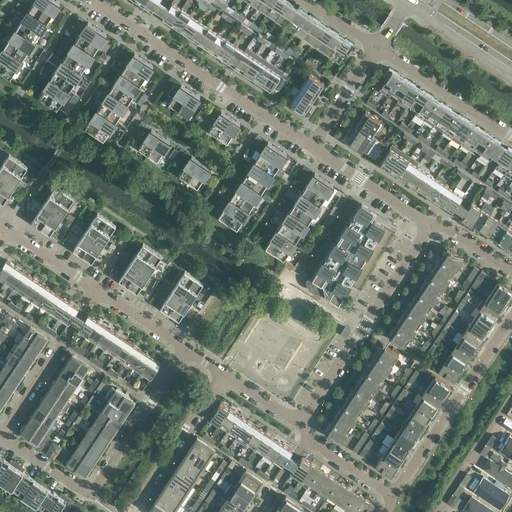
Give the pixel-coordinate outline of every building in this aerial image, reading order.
[(19,21),(34,1),(33,0),(29,0),(15,18),(19,21)] [(33,0),(35,1),(29,9),(38,15),(48,0),(33,0)] [(48,21),(60,3),(55,0),(48,0),(38,15),(48,21)] [(153,11),(160,0),(146,0),(143,5),(153,11)] [(267,12),(275,0),(262,0),(258,6),(267,12)] [(275,0),(267,12),(276,18),(288,0),(287,0),(275,0)] [(285,24),(297,6),(288,0),(276,18),(285,24)] [(172,23),(181,8),(172,2),(162,17),(172,23)] [(285,24),(294,30),(306,12),(297,6),(285,24)] [(181,29),(190,14),(181,8),(172,23),(181,29)] [(26,34),(38,15),(29,9),(17,28),(26,34)] [(303,36),(315,18),(306,12),(294,30),(303,36)] [(189,35),(199,20),(190,14),(181,29),(189,35)] [(35,40),(48,21),(38,15),(26,34),(35,40)] [(303,36),(312,42),(324,24),(315,18),(303,36)] [(199,41),(209,26),(199,20),(189,35),(199,41)] [(85,46),(97,27),(88,21),(76,40),(85,46)] [(321,48),(333,30),(324,24),(312,42),(321,48)] [(208,47),(218,33),(209,26),(199,41),(208,47)] [(94,53),(107,34),(97,27),(85,46),(94,53)] [(14,52),(26,34),(17,28),(4,46),(14,52)] [(321,48),(330,54),(342,36),(333,30),(321,48)] [(217,53),(227,39),(218,33),(208,47),(217,53)] [(23,58),(35,40),(26,34),(14,52),(23,58)] [(348,54),(355,45),(342,36),(330,54),(340,61),(345,52),(348,54)] [(226,59),(236,44),(227,39),(217,53),(226,59)] [(73,65),(85,46),(76,40),(63,58),(73,65)] [(235,65),(245,50),(236,44),(226,59),(235,65)] [(0,70),(1,71),(14,52),(4,46),(0,52),(0,70)] [(82,71),(94,53),(85,46),(73,65),(82,71)] [(244,71),(254,56),(245,50),(235,65),(244,71)] [(11,77),(23,58),(14,52),(1,71),(11,77)] [(132,77),(144,59),(135,52),(122,71),(132,77)] [(253,77),(263,62),(254,56),(244,71),(253,77)] [(60,83),(73,65),(63,58),(51,77),(60,83)] [(141,84),(154,65),(144,59),(132,77),(141,84)] [(262,83),(272,68),(263,62),(253,77),(262,83)] [(70,89),(82,71),(73,65),(60,83),(70,89)] [(271,90),(281,75),(272,68),(262,83),(271,90)] [(391,91),(402,76),(389,68),(383,77),(386,79),(379,89),(389,96),(391,92),(391,91)] [(119,96),(132,77),(122,71),(110,90),(119,96)] [(315,98),(324,84),(309,74),(300,88),(315,98)] [(400,97),(411,82),(402,76),(391,91),(391,92),(400,97)] [(48,102),(60,83),(51,77),(39,96),(48,102)] [(129,102),(141,84),(132,77),(119,96),(129,102)] [(409,103),(420,88),(411,82),(400,97),(409,103)] [(57,108),(70,89),(60,83),(48,102),(57,108)] [(178,109),(191,90),(181,83),(180,85),(177,83),(174,86),(178,89),(169,103),(178,109)] [(305,112),(315,98),(300,88),(290,102),(305,112)] [(418,109),(429,94),(420,88),(409,103),(418,109)] [(107,114),(119,96),(110,90),(98,108),(107,114)] [(188,115),(200,96),(191,90),(178,109),(188,115)] [(427,115),(438,100),(429,94),(418,109),(427,115)] [(116,121),(129,102),(119,96),(107,114),(116,121)] [(377,105),(368,99),(366,103),(375,109),(377,105)] [(436,121),(447,106),(438,100),(427,115),(436,121)] [(445,127),(456,112),(447,106),(436,121),(445,127)] [(199,120),(203,115),(206,110),(202,107),(195,117),(199,120)] [(95,133),(107,114),(98,108),(85,127),(95,133)] [(207,118),(211,113),(206,110),(203,115),(207,118)] [(218,136),(231,116),(222,110),(209,129),(218,136)] [(374,130),(381,120),(366,110),(356,125),(373,136),(377,131),(374,130)] [(454,133),(465,118),(456,112),(445,127),(454,133)] [(104,139),(116,121),(107,114),(95,133),(104,139)] [(228,142),(240,123),(231,116),(218,136),(228,142)] [(463,139),(474,124),(465,118),(454,133),(463,139)] [(472,145),(483,130),(474,124),(463,139),(472,145)] [(370,142),(373,136),(356,125),(346,140),(361,150),(367,140),(370,142)] [(148,154),(161,134),(152,128),(150,130),(147,128),(144,131),(148,134),(139,147),(148,154)] [(481,151),(492,136),(483,130),(472,145),(481,151)] [(158,160),(170,141),(161,134),(148,154),(158,160)] [(507,169),(511,161),(511,149),(503,144),(492,136),(481,151),(478,155),(488,162),(493,154),(496,156),(500,159),(495,167),(504,173),(507,169)] [(265,166),(278,148),(268,141),(256,160),(265,166)] [(390,169),(400,154),(390,147),(381,161),(385,164),(385,165),(390,169)] [(278,148),(265,166),(274,173),(281,177),(284,171),(278,167),(287,154),(278,148)] [(0,173),(6,178),(19,160),(9,153),(0,167),(0,173)] [(399,175),(409,160),(400,154),(390,169),(399,175)] [(188,180),(201,161),(192,155),(179,174),(188,180)] [(16,184),(28,166),(19,160),(6,178),(16,184)] [(253,185),(265,166),(256,160),(243,178),(253,185)] [(408,180),(418,166),(409,160),(399,175),(408,180)] [(198,187),(211,167),(201,161),(188,180),(198,187)] [(262,191),(274,173),(265,166),(253,185),(262,191)] [(301,179),(308,181),(313,169),(306,166),(301,179)] [(417,186),(427,172),(418,166),(408,180),(417,186)] [(312,197),(324,179),(315,172),(302,191),(312,197)] [(426,192),(436,178),(427,172),(417,186),(426,192)] [(0,200),(4,203),(16,184),(6,178),(0,187),(0,200)] [(240,203),(253,185),(243,178),(231,197),(240,203)] [(435,198),(445,183),(436,178),(426,192),(435,198)] [(321,204),(334,185),(324,179),(312,197),(321,204)] [(444,204),(454,189),(445,183),(435,198),(444,204)] [(53,209),(65,191),(56,184),(44,203),(53,209)] [(250,209),(262,191),(253,185),(240,203),(250,209)] [(481,208),(472,201),(469,206),(465,203),(460,200),(463,196),(454,189),(444,204),(453,211),(455,207),(460,210),(464,213),(462,216),(471,223),(481,208)] [(63,215),(75,197),(65,191),(53,209),(63,215)] [(300,216),(312,197),(302,191),(290,210),(300,216)] [(228,222),(240,203),(231,197),(219,216),(228,222)] [(309,222),(321,204),(312,197),(300,216),(309,222)] [(41,227),(53,209),(44,203),(32,221),(41,227)] [(237,228),(250,209),(240,203),(228,222),(237,228)] [(339,304),(383,229),(384,227),(375,221),(374,221),(372,220),(376,212),(374,210),(373,212),(371,210),(362,204),(312,278),(313,279),(312,280),(307,278),(307,279),(306,281),(307,282),(307,284),(307,285),(308,286),(308,287),(310,289),(311,290),(312,291),(314,291),(315,292),(317,292),(318,292),(319,292),(320,292),(322,292),(323,291),(325,290),(326,289),(330,296),(329,298),(339,304)] [(480,229),(490,214),(481,208),(471,223),(480,229)] [(50,234),(63,215),(53,209),(41,227),(50,234)] [(287,234),(300,216),(290,210),(278,228),(287,234)] [(95,237),(107,218),(98,212),(85,231),(95,237)] [(489,235),(499,220),(490,214),(480,229),(489,235)] [(297,241),(309,222),(300,216),(287,234),(297,241)] [(78,218),(73,227),(79,230),(84,221),(78,218)] [(104,243),(116,225),(107,218),(95,237),(104,243)] [(498,241),(508,226),(499,220),(489,235),(498,241)] [(507,247),(511,239),(511,228),(508,226),(498,241),(507,247)] [(275,253),(287,234),(278,228),(265,247),(275,253)] [(83,255),(95,237),(85,231),(73,249),(83,255)] [(284,259),(297,241),(287,234),(275,253),(284,259)] [(92,261),(104,243),(95,237),(83,255),(92,261)] [(140,267),(153,249),(143,243),(131,261),(140,267)] [(405,345),(439,294),(462,260),(466,263),(468,260),(447,246),(389,334),(405,345)] [(150,273),(162,255),(153,249),(140,267),(150,273)] [(0,276),(6,280),(16,266),(7,260),(5,264),(4,263),(0,268),(0,276)] [(128,286),(140,267),(131,261),(119,279),(128,286)] [(476,274),(480,268),(475,265),(471,271),(476,274)] [(15,286),(24,273),(20,270),(21,269),(17,266),(16,266),(6,280),(15,286)] [(138,292),(150,273),(140,267),(128,286),(138,292)] [(182,295),(194,277),(185,270),(173,289),(182,295)] [(24,292),(34,277),(32,277),(28,274),(28,275),(24,273),(15,286),(24,292)] [(33,298),(42,285),(38,282),(39,281),(35,278),(34,277),(24,292),(33,298)] [(191,301),(204,283),(194,277),(182,295),(191,301)] [(507,302),(511,294),(511,289),(499,280),(491,292),(507,302)] [(42,304),(52,289),(50,289),(46,286),(46,287),(42,285),(33,298),(42,304)] [(51,310),(60,297),(56,294),(57,293),(53,290),(52,289),(42,304),(51,310)] [(170,313),(182,295),(173,289),(160,307),(170,313)] [(507,302),(491,292),(486,300),(501,311),(507,302)] [(179,320),(191,301),(182,295),(170,313),(179,320)] [(60,316),(70,301),(68,301),(64,298),(64,299),(60,297),(51,310),(60,316)] [(501,311),(486,300),(480,308),(496,319),(501,311)] [(87,319),(86,318),(85,318),(76,312),(75,311),(78,307),(70,301),(60,316),(69,323),(71,319),(81,325),(78,329),(88,335),(98,320),(89,315),(87,319)] [(496,319),(480,308),(474,317),(490,327),(496,319)] [(490,327),(474,317),(469,325),(485,336),(490,327)] [(97,341),(106,327),(102,325),(103,324),(99,321),(98,320),(88,335),(97,341)] [(485,336),(469,325),(463,334),(479,344),(485,336)] [(46,336),(31,326),(25,335),(42,346),(45,342),(43,341),(46,336)] [(106,347),(116,332),(114,331),(110,329),(110,330),(106,327),(97,341),(106,347)] [(347,337),(351,330),(345,327),(341,333),(347,337)] [(115,353),(124,339),(120,337),(121,336),(117,333),(116,332),(106,347),(115,353)] [(479,344),(463,334),(457,342),(473,353),(479,344)] [(42,346),(25,335),(19,343),(36,355),(42,346)] [(124,359),(134,344),(132,343),(128,341),(128,342),(124,339),(115,353),(124,359)] [(473,353),(457,342),(452,351),(468,361),(473,353)] [(36,355),(19,343),(13,352),(30,363),(36,355)] [(342,439),(376,389),(399,354),(383,343),(324,431),(345,445),(347,442),(342,439)] [(133,365),(142,351),(138,349),(139,348),(135,345),(134,344),(124,359),(133,365)] [(142,371),(152,356),(150,355),(146,353),(146,354),(142,351),(133,365),(142,371)] [(468,361),(452,351),(446,359),(462,370),(468,361)] [(30,363),(13,352),(8,360),(25,371),(30,363)] [(89,365),(74,354),(71,359),(70,358),(67,363),(83,374),(89,365)] [(151,377),(158,366),(157,366),(160,362),(152,356),(142,371),(151,377)] [(455,381),(462,370),(446,359),(439,370),(455,381)] [(25,371),(8,360),(2,369),(19,380),(25,371)] [(83,374),(67,363),(61,371),(62,372),(78,382),(83,374)] [(19,380),(2,369),(0,372),(0,379),(13,388),(19,380)] [(78,382),(62,372),(61,371),(55,380),(72,391),(78,382)] [(444,397),(451,386),(435,375),(428,386),(444,397)] [(13,388),(0,379),(0,391),(8,397),(13,388)] [(100,390),(106,381),(102,379),(97,387),(100,390)] [(72,391),(55,380),(50,388),(51,389),(66,399),(72,391)] [(444,397),(428,386),(422,395),(438,405),(444,397)] [(66,399),(51,389),(50,388),(44,397),(61,408),(66,399)] [(136,403),(129,398),(128,398),(125,396),(127,394),(125,393),(126,393),(125,392),(125,393),(117,388),(110,399),(128,411),(130,408),(132,409),(136,403)] [(438,405),(422,395),(417,403),(433,414),(438,405)] [(61,408),(44,397),(38,405),(40,406),(55,416),(61,408)] [(128,411),(110,399),(104,408),(122,420),(128,411)] [(220,423),(230,408),(220,402),(210,417),(220,423)] [(433,414),(417,403),(411,412),(427,422),(433,414)] [(55,416),(40,406),(38,405),(33,414),(49,425),(55,416)] [(122,420),(104,408),(98,417),(116,429),(122,420)] [(229,429),(239,414),(230,408),(220,423),(229,429)] [(427,422),(411,412),(405,420),(421,431),(427,422)] [(49,425),(33,414),(27,422),(28,423),(44,433),(49,425)] [(238,435),(248,420),(239,414),(229,429),(238,435)] [(116,429),(98,417),(92,426),(110,438),(116,429)] [(511,423),(505,419),(502,425),(511,431),(511,423)] [(247,441),(257,426),(248,420),(238,435),(247,441)] [(421,431),(405,420),(400,429),(416,439),(421,431)] [(44,433),(28,423),(27,422),(25,425),(24,424),(19,430),(26,435),(27,434),(30,436),(28,438),(37,444),(44,433)] [(110,438),(92,426),(86,434),(104,447),(110,438)] [(256,447),(266,432),(257,426),(247,441),(256,447)] [(416,439),(400,429),(394,437),(410,448),(416,439)] [(265,453),(274,438),(266,432),(256,447),(265,453)] [(511,457),(511,435),(509,433),(499,449),(511,457)] [(104,447),(86,434),(80,443),(98,456),(104,447)] [(492,434),(486,443),(491,446),(497,437),(492,434)] [(410,448),(394,437),(389,446),(404,456),(410,448)] [(216,449),(199,438),(197,441),(196,439),(191,446),(209,458),(216,449)] [(273,459),(283,444),(274,438),(265,453),(273,459)] [(53,451),(57,445),(53,442),(49,448),(53,451)] [(98,456),(80,443),(74,452),(92,465),(98,456)] [(486,443),(480,453),(485,456),(491,446),(486,443)] [(311,462),(303,457),(302,456),(299,460),(295,458),(292,456),(290,454),(293,450),(283,444),(273,459),(283,465),(285,462),(291,465),(294,468),(292,471),(301,477),(311,462)] [(357,453),(361,447),(356,444),(352,450),(357,453)] [(58,454),(62,448),(57,445),(53,451),(58,454)] [(209,458),(191,446),(185,455),(187,456),(203,467),(209,458)] [(404,456),(389,446),(383,454),(399,465),(404,456)] [(502,457),(493,451),(482,467),(511,486),(511,472),(505,467),(508,463),(501,458),(502,457)] [(92,465),(74,452),(66,463),(76,470),(78,468),(81,470),(80,470),(88,475),(92,469),(90,468),(92,465)] [(391,476),(399,465),(383,454),(376,465),(391,476)] [(203,467),(187,456),(185,455),(179,464),(197,476),(203,467)] [(4,484),(18,462),(14,460),(12,464),(9,462),(8,461),(8,462),(4,459),(4,458),(3,458),(0,463),(0,481),(4,484)] [(18,490),(28,474),(27,474),(23,472),(24,471),(23,471),(20,469),(22,466),(23,465),(18,462),(4,484),(11,488),(11,489),(13,487),(18,490)] [(310,483),(320,468),(311,462),(301,477),(310,483)] [(197,476),(179,464),(173,473),(175,474),(191,485),(197,476)] [(319,489),(329,474),(320,468),(310,483),(319,489)] [(263,480),(246,469),(240,478),(257,489),(263,480)] [(467,472),(460,482),(465,486),(471,476),(467,472)] [(191,485),(175,474),(173,473),(167,482),(185,494),(191,485)] [(29,501),(43,479),(39,476),(39,477),(37,480),(34,478),(33,478),(29,476),(29,475),(28,474),(18,490),(23,494),(22,496),(29,500),(29,501)] [(328,495),(338,480),(329,474),(319,489),(328,495)] [(473,490),(500,508),(510,492),(483,475),(473,490)] [(257,489),(240,478),(235,487),(251,498),(257,489)] [(43,507),(53,491),(52,491),(48,488),(49,488),(48,487),(45,485),(47,482),(47,483),(48,482),(43,479),(29,501),(36,505),(36,506),(38,503),(43,507)] [(337,501),(347,486),(338,480),(328,495),(337,501)] [(185,494),(167,482),(161,491),(163,492),(179,503),(185,494)] [(460,482),(453,492),(458,496),(464,486),(465,486),(460,482)] [(346,507),(356,492),(347,486),(337,501),(346,507)] [(251,498),(235,487),(229,495),(245,506),(251,498)] [(66,507),(71,499),(71,498),(72,498),(64,493),(64,494),(62,497),(59,495),(58,494),(58,495),(54,492),(53,491),(43,507),(48,510),(46,511),(57,511),(63,505),(66,507)] [(173,511),(179,503),(163,492),(161,491),(155,500),(173,511)] [(353,511),(356,511),(365,498),(356,492),(346,507),(353,511)] [(453,492),(447,502),(453,507),(460,497),(458,496),(453,492)] [(495,511),(496,511),(471,493),(460,509),(464,511),(495,511)] [(241,511),(245,506),(229,495),(223,504),(236,511),(241,511)] [(298,511),(302,507),(286,496),(280,505),(282,506),(291,511),(298,511)] [(369,511),(372,509),(375,505),(365,498),(356,511),(369,511)] [(173,511),(155,500),(149,509),(153,511),(173,511)]
